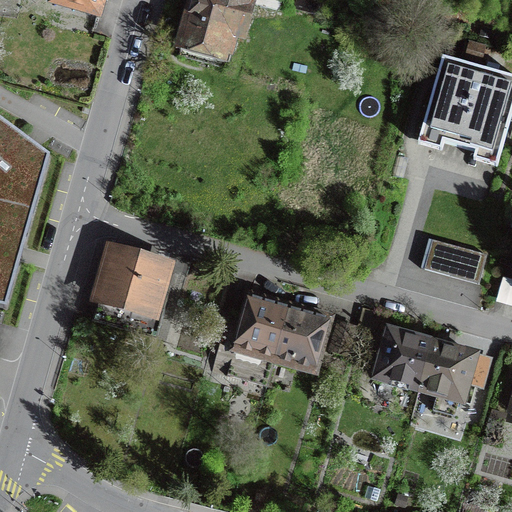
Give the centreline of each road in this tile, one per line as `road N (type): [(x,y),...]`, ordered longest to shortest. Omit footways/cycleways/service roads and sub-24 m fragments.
road 1 (residential): [(78,213),(383,299)]
road 2 (tertiary): [(78,213),(13,445)]
road 3 (tertiary): [(137,0),(78,213)]
road 4 (residential): [(13,445),(155,511)]
road 5 (residential): [(419,170),(383,299)]
road 6 (residential): [(383,299),(511,334)]
